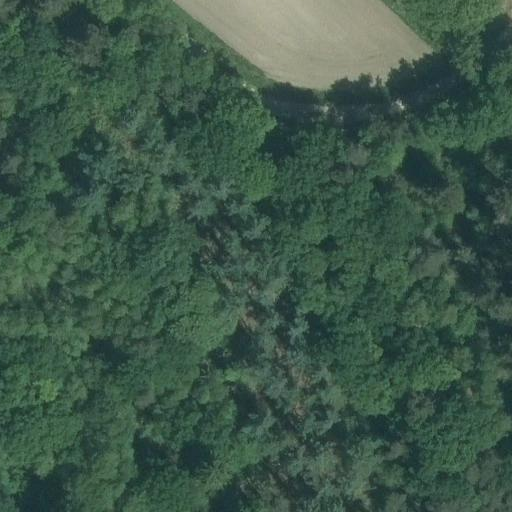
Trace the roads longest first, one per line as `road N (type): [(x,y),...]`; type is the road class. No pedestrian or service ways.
road 1 (track): [(0,32),(100,88),(255,219),(394,511)]
road 2 (track): [(511,37),(439,87),(371,110),(298,113),(248,90),(135,0)]
